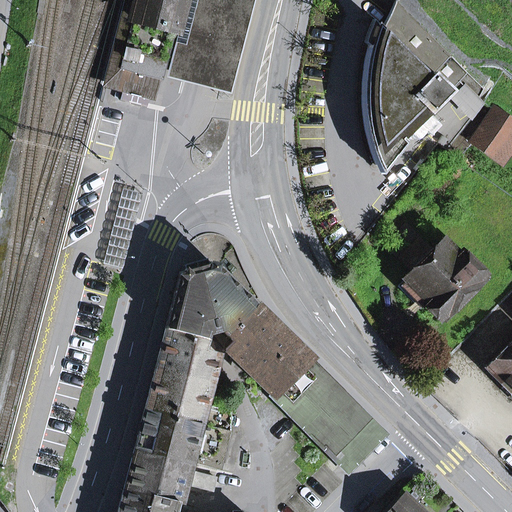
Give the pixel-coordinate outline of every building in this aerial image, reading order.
[(134,20),(131,19),(135,0),(124,0),(102,87),(122,92),(123,86),(117,85),(134,20)] [(156,95),(173,30),(176,31),(184,0),(135,0),(131,19),(134,20),(117,85),(123,86),(122,92),(120,100),(147,107),(150,93),(156,95)] [(198,86),(230,95),(254,0),(185,0),(166,77),(198,86)] [(404,144),(401,140),(450,91),(460,82),(468,74),(396,0),(382,29),(376,23),(364,61),(361,100),(365,134),(379,175),(404,144)] [(166,81),(160,101),(178,106),(184,86),(166,81)] [(475,113),(484,104),(460,82),(450,91),(475,113)] [(501,160),(508,149),(502,145),(511,131),(511,124),(495,112),(474,141),(501,160)] [(511,131),(502,145),(508,149),(511,143),(511,131)] [(100,269),(120,274),(142,187),(122,182),(100,269)] [(438,319),(479,280),(478,279),(481,276),(459,253),(456,256),(441,241),(431,251),(418,238),(399,258),(412,271),(404,279),(405,279),(427,301),(424,304),(438,319)] [(221,330),(225,334),(253,305),(211,263),(180,272),(165,329),(204,339),(206,334),(221,330)] [(424,304),(427,301),(405,279),(398,287),(420,308),(424,304)] [(226,352),(339,465),(376,427),(253,305),(225,334),(233,342),(226,349),(226,352)] [(155,369),(210,383),(217,359),(215,355),(201,352),(204,341),(204,339),(165,329),(155,369)] [(204,339),(204,341),(225,334),(221,330),(206,334),(204,339)] [(511,341),(486,367),(511,393),(511,341)] [(210,383),(155,369),(144,409),(200,424),(204,406),(210,383)] [(200,424),(229,431),(229,412),(204,406),(200,424)] [(221,462),(229,431),(200,424),(144,409),(134,449),(190,463),(192,455),(221,462)] [(339,465),(347,472),(384,435),(376,427),(339,465)] [(175,504),(179,505),(184,485),(188,471),(190,463),(134,449),(123,489),(176,502),(175,504)] [(188,471),(184,485),(211,492),(215,477),(188,471)] [(172,511),(175,504),(176,502),(123,489),(117,511),(172,511)] [(418,511),(400,494),(390,504),(393,506),(388,511),(386,509),(383,511),(418,511)]
